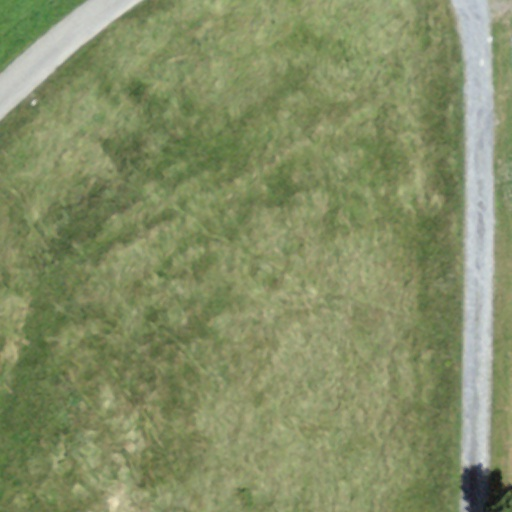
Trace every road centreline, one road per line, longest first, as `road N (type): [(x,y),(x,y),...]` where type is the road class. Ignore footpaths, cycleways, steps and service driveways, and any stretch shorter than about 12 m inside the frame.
road 1 (track): [(485,0),(481,511)]
road 2 (unclassified): [(105,0),(0,99)]
